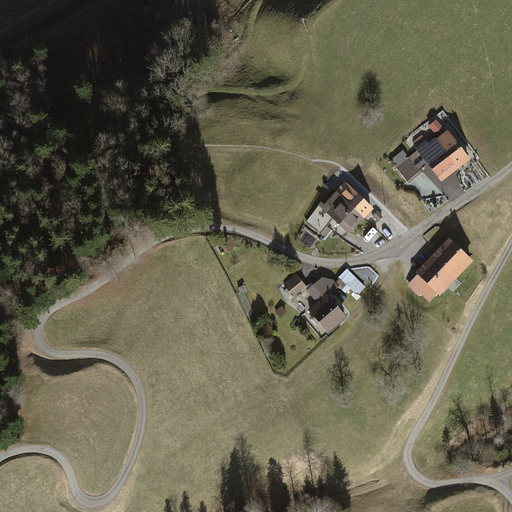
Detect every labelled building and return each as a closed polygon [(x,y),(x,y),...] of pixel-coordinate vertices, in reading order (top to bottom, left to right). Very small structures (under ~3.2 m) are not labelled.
[(437,121),(429,127),(435,134),(443,128),(437,121)] [(426,164),(441,184),(461,168),(471,160),(447,131),(436,140),(435,139),(428,144),(422,137),(413,144),(414,149),(417,153),(408,160),(402,152),(391,162),(397,169),(408,183),(420,173),(418,170),(426,164)] [(336,194),(364,220),(373,211),(348,188),(345,185),(336,194)] [(364,220),(336,194),(324,207),(321,204),(317,207),(319,209),(328,217),(332,221),(349,237),(364,220)] [(328,217),(319,209),(307,225),(325,241),(331,233),(327,229),(332,221),(328,217)] [(378,222),(383,218),(378,212),(373,216),(378,222)] [(437,249),(432,254),(456,276),(473,259),(449,236),(437,249)] [(439,294),(456,276),(432,254),(429,257),(415,272),(417,273),(437,292),(439,294)] [(366,288),(348,270),(339,279),(340,280),(336,285),(340,288),(349,297),(353,292),(358,296),(366,288)] [(429,301),(437,292),(417,273),(407,284),(419,296),(421,294),(429,301)] [(295,275),(283,285),(295,299),(307,289),(295,275)] [(327,296),(329,298),(340,288),(336,285),(332,280),(323,278),(308,292),(317,304),(327,296)] [(236,295),(247,317),(254,314),(245,294),(248,293),(244,285),(238,288),(240,293),(236,295)] [(327,296),(317,304),(308,311),(316,320),(329,335),(347,320),(329,298),(327,296)] [(275,312),(280,318),(286,313),(281,307),(275,312)]
